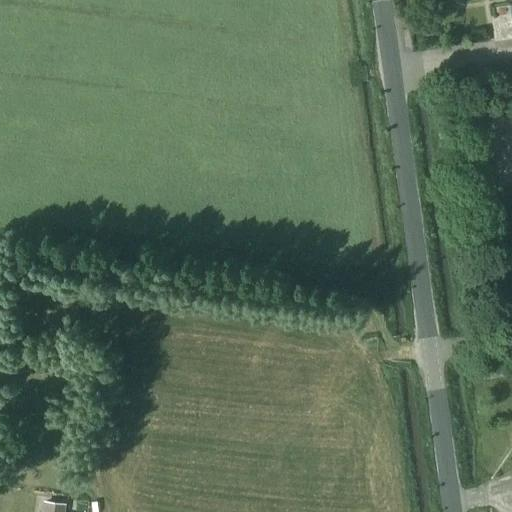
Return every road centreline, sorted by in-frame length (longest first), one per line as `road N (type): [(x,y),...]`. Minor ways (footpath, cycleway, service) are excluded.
road 1 (tertiary): [(453,511),(381,0)]
road 2 (track): [(391,68),(511,52)]
